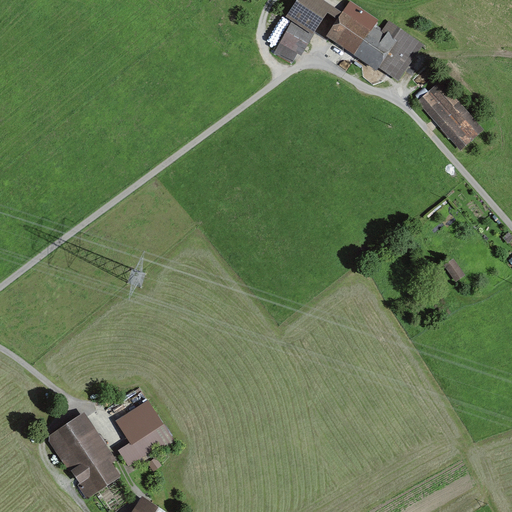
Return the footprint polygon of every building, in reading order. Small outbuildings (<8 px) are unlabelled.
[(307,0),(300,0),(290,16),(313,31),(326,12),(307,0)] [(337,43),(340,38),(357,50),(369,32),(376,22),(350,4),(328,37),(337,43)] [(376,29),(372,34),(369,32),(357,50),(396,77),(408,57),(401,53),(410,37),(389,22),(381,33),(376,29)] [(291,60),(298,46),(303,49),(306,43),(286,32),(275,52),(291,60)] [(419,101),(461,148),(481,130),(440,83),(419,101)] [(446,266),(456,280),(463,275),(453,261),(446,266)] [(115,478),(105,463),(113,458),(105,446),(107,444),(101,434),(97,434),(94,436),(91,435),(79,417),(50,436),(89,495),(115,478)] [(151,431),(120,451),(128,464),(136,459),(139,464),(147,459),(143,454),(159,444),(151,431)] [(155,511),(143,503),(137,511),(155,511)]
